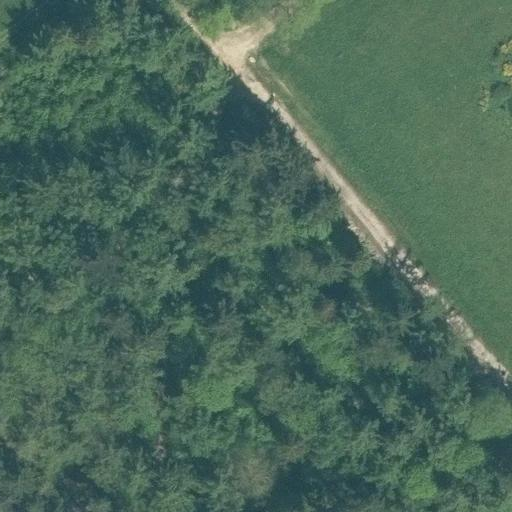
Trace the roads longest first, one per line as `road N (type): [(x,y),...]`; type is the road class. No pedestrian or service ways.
road 1 (track): [(152,511),(173,289),(227,53)]
road 2 (track): [(511,389),(227,53)]
